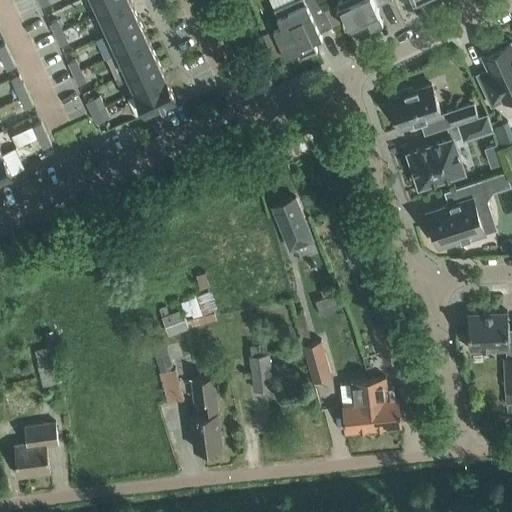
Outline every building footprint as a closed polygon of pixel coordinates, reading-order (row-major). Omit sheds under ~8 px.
[(128,0),(93,0),(100,13),(128,0)] [(139,19),(130,0),(128,0),(100,13),(108,32),(109,33),(139,19)] [(292,0),(275,8),(282,24),(284,29),(277,33),(285,50),(294,46),(296,51),(300,58),(318,50),(314,40),(310,33),(318,29),(319,31),(320,31),(333,25),(321,0),(292,0)] [(372,26),(384,20),(378,9),(379,8),(378,4),(387,0),(339,0),(341,3),(337,5),(346,24),(349,22),(354,33),(371,25),(372,26)] [(63,30),(58,19),(51,23),(56,34),(63,30)] [(148,38),(139,19),(109,33),(118,52),(148,38)] [(68,41),(63,30),(56,34),(61,44),(68,41)] [(157,58),(148,38),(118,52),(127,72),(157,58)] [(511,43),(511,44),(511,41),(508,42),(507,40),(494,46),(495,49),(483,54),(489,69),(477,74),(492,105),(511,96),(511,43)] [(10,54),(5,44),(0,46),(0,51),(3,58),(10,54)] [(15,65),(10,54),(3,58),(8,69),(15,65)] [(127,72),(116,77),(125,97),(136,91),(167,77),(157,58),(127,72)] [(81,69),(76,59),(69,62),(74,73),(81,69)] [(86,80),(81,69),(74,73),(79,84),(86,80)] [(176,98),(167,77),(136,91),(145,112),(176,98)] [(28,93),(23,83),(16,86),(21,97),(28,93)] [(391,98),(400,128),(442,114),(432,84),(413,90),(412,86),(399,90),(401,95),(391,98)] [(34,104),(28,93),(21,97),(26,108),(34,104)] [(99,109),(94,98),(87,101),(92,112),(99,109)] [(458,123),(479,116),(474,101),(448,110),(453,124),(458,123)] [(104,119),(99,109),(92,112),(97,123),(104,119)] [(488,112),(479,116),(458,123),(463,140),(494,130),(488,112)] [(511,133),(507,120),(494,125),(501,144),(511,139),(511,133)] [(47,133),(42,122),(34,125),(39,136),(47,133)] [(45,147),(52,144),(47,133),(39,136),(45,147)] [(408,152),(420,186),(465,171),(454,137),(408,152)] [(0,154),(0,179),(12,174),(2,153),(0,154)] [(458,242),(486,233),(479,213),(492,209),(482,178),(445,191),(449,204),(428,211),(433,227),(430,232),(433,241),(438,242),(439,245),(457,239),(458,242)] [(286,214),(278,217),(291,248),(313,239),(295,196),(281,202),(286,214)] [(340,229),(344,242),(357,237),(353,224),(340,229)] [(206,272),(196,274),(199,288),(209,286),(206,272)] [(336,292),(316,300),(321,314),(342,306),(336,292)] [(159,308),(169,335),(189,327),(182,308),(169,313),(166,305),(159,308)] [(307,357),(312,374),(314,381),(332,376),(322,339),(313,342),(304,311),(295,313),(307,357)] [(510,347),(509,328),(508,311),(468,313),(470,349),(510,347)] [(390,321),(373,326),(385,362),(386,362),(401,357),(402,357),(390,321)] [(38,366),(44,386),(62,381),(56,362),(62,360),(53,330),(45,332),(49,346),(35,350),(40,366),(38,366)] [(166,340),(152,344),(161,371),(176,367),(166,340)] [(252,354),(250,355),(255,390),(275,387),(270,352),(268,352),(252,354)] [(161,371),(159,372),(168,403),(184,398),(176,367),(161,371)] [(222,445),(213,376),(193,378),(196,400),(200,400),(202,414),(191,415),(196,449),(222,445)] [(368,378),(374,427),(402,424),(399,397),(388,399),(386,376),(368,378)] [(346,431),(374,427),(368,378),(351,380),(351,382),(341,383),(343,404),(342,404),(346,431)] [(59,443),(57,421),(25,425),(27,442),(14,444),(19,476),(51,471),(48,444),(59,443)]
